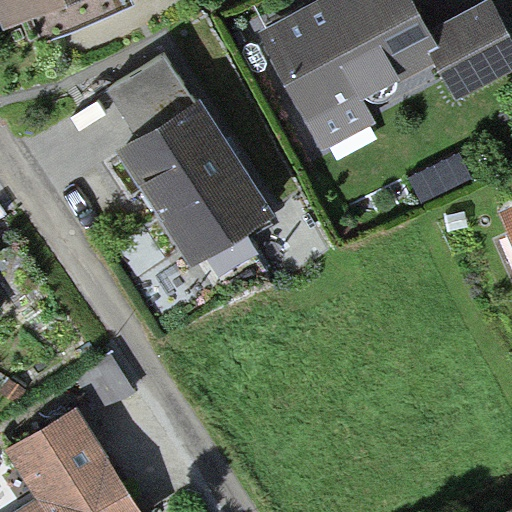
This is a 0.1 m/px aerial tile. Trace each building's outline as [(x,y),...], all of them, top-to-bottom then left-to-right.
[(0,0),(0,11),(25,0),(0,0)] [(127,0),(26,0),(43,39),(128,2),(127,0)] [(403,0),(309,0),(260,25),(318,139),(363,116),(346,84),(426,44),(419,30),(403,0)] [(481,0),(476,0),(419,30),(426,44),(446,84),(508,52),(481,0)] [(101,77),(133,126),(191,88),(159,39),(101,77)] [(133,126),(111,140),(181,247),(262,194),(191,88),(133,126)] [(511,196),(503,201),(511,221),(511,196)] [(12,511),(137,511),(68,406),(6,447),(38,496),(12,511)] [(511,511),(511,501),(489,511),(511,511)]
